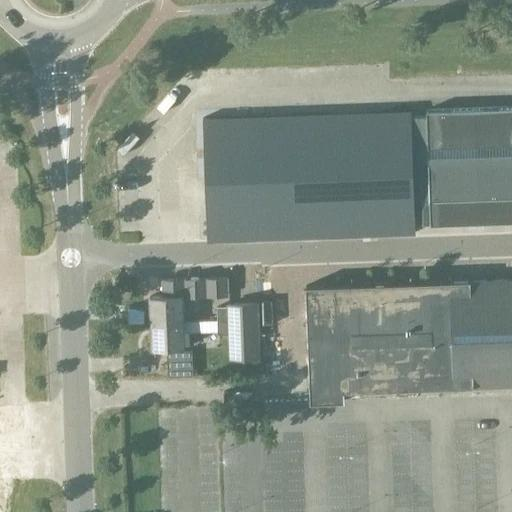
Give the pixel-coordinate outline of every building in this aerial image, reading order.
[(411,116),(413,200),(421,199),(422,224),(511,220),(511,106),(425,109),(426,115),(411,116)] [(413,200),(411,116),(410,116),(410,110),(207,118),(211,240),(414,232),(413,200)] [(150,322),(183,321),(182,296),(228,294),(228,277),(161,279),(161,295),(149,296),(150,322)] [(511,383),(511,278),(455,280),(459,386),(511,383)] [(399,282),(339,284),(343,390),(459,386),(455,280),(399,282)] [(344,400),(343,390),(339,284),(305,285),(309,401),(344,400)] [(183,321),(150,322),(151,349),(152,349),(184,347),(183,332),(217,331),(217,334),(229,333),(230,358),(258,356),(256,303),(229,304),(230,320),(217,320),(217,319),(183,321)] [(228,306),(216,306),(217,319),(217,320),(230,320),(229,304),(228,304),(228,306)] [(168,375),(192,374),(191,349),(167,349),(168,375)]
